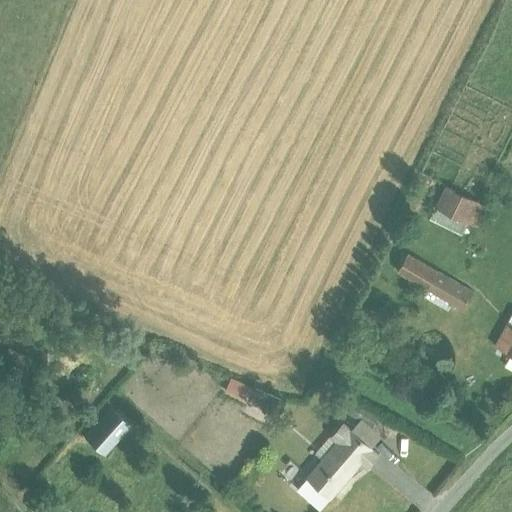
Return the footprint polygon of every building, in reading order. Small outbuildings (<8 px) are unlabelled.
[(465,229),(482,198),(448,179),(431,210),(465,229)] [(453,324),(473,294),(404,250),(384,280),(453,324)] [(511,319),(494,348),(511,358),(511,319)] [(245,400),(250,387),(214,375),(210,388),(245,400)] [(100,404),(68,436),(89,457),(121,426),(100,404)] [(299,494),(322,511),(325,511),(378,444),(353,425),(299,494)]
